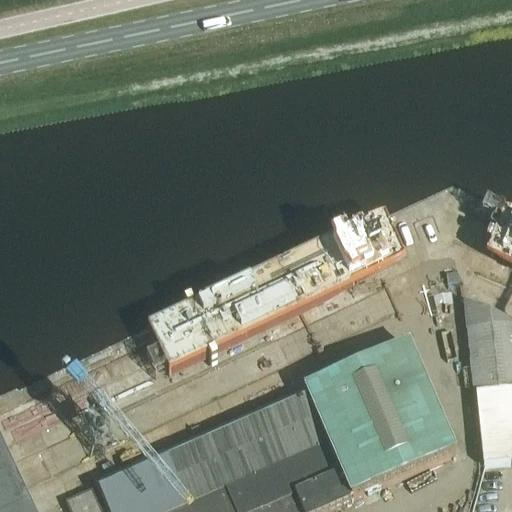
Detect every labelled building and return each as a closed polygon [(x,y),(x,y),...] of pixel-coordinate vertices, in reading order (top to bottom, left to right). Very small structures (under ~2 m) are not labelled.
[(438,331),(461,327),(457,304),(450,306),(448,296),(460,294),(453,256),(426,261),(438,331)] [(511,325),(463,304),(466,350),(472,400),(475,399),(511,395),(511,325)] [(303,396),(307,405),(99,496),(105,511),(98,511),(91,495),(65,506),(67,511),(335,511),(455,459),(408,350),(303,396)] [(511,395),(475,399),(483,471),(509,468),(511,444),(511,395)] [(0,511),(21,511),(0,467),(0,511)]
